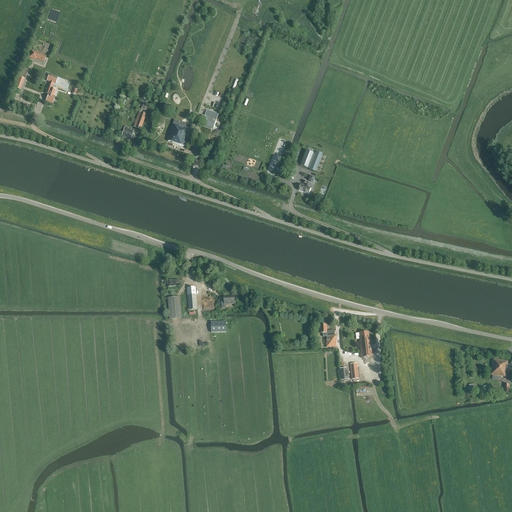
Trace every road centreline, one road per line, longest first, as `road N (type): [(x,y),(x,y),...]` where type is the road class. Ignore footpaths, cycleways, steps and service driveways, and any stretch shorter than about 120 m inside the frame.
road 1 (unclassified): [(511,280),(377,252),(0,136)]
road 2 (tertiary): [(511,339),(336,300),(0,196)]
road 3 (track): [(240,11),(196,125)]
